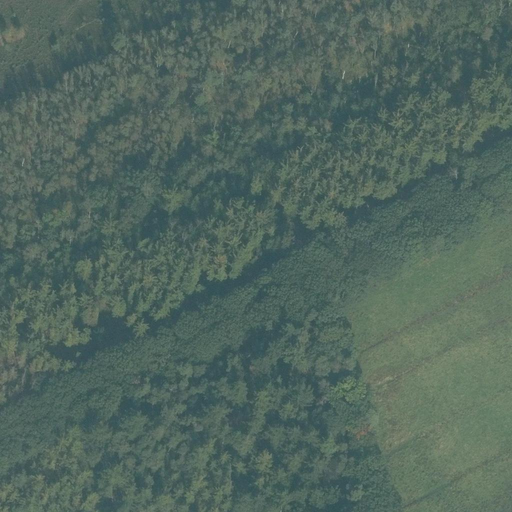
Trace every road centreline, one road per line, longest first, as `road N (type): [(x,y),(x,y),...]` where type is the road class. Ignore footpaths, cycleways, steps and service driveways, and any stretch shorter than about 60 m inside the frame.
road 1 (track): [(0,453),(511,176)]
road 2 (track): [(362,511),(299,294)]
